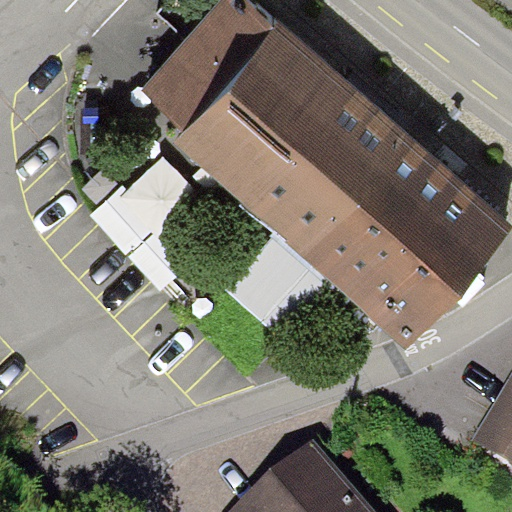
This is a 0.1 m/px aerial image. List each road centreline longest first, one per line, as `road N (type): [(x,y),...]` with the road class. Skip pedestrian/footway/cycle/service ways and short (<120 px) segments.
road 1 (residential): [(117,451),(228,426),(382,365),(511,297)]
road 2 (residential): [(0,488),(117,451)]
